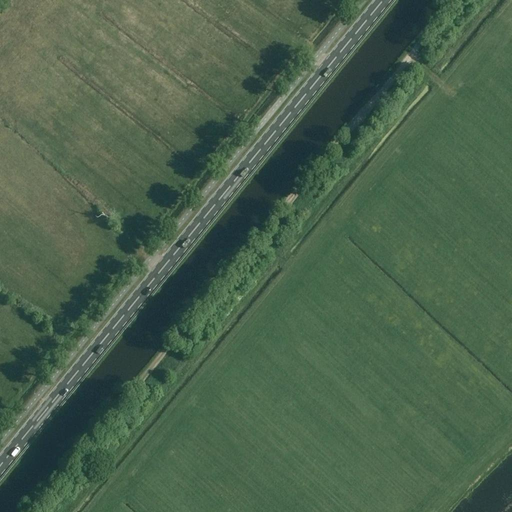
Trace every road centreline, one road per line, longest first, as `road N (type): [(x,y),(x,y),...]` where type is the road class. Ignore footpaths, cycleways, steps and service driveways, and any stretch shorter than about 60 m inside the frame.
road 1 (primary): [(0,465),(382,0)]
road 2 (track): [(31,511),(409,56)]
